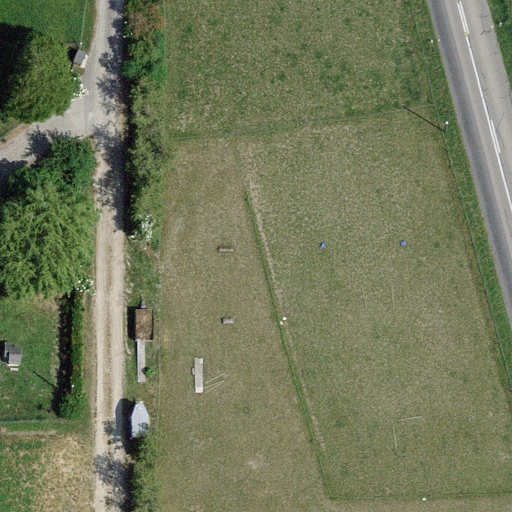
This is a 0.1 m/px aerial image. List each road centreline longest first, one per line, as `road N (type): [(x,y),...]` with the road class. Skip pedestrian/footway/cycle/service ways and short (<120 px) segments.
road 1 (track): [(108,511),(111,0)]
road 2 (secondary): [(459,0),(511,202)]
